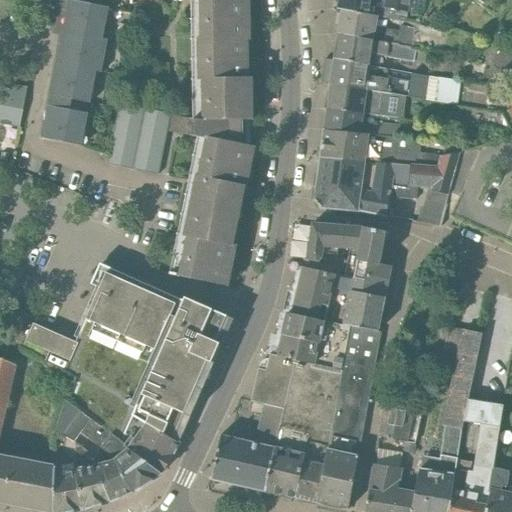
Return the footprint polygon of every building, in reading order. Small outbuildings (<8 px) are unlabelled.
[(105,26),(109,8),(98,6),(99,4),(77,0),(62,0),(63,0),(68,1),(66,12),(71,13),(70,19),(105,26)] [(247,79),(247,41),(250,41),(249,0),(197,0),(197,40),(195,40),(195,82),(199,82),(199,120),(172,114),(168,132),(205,139),(204,146),(197,177),(195,176),(183,237),(187,238),(179,275),(170,273),(169,275),(229,287),(237,246),(234,245),(245,188),(247,189),(256,147),(240,146),(239,122),(250,121),(250,79),(247,79)] [(411,0),(338,0),(337,10),(341,10),(378,17),(378,18),(405,23),(407,12),(409,12),(411,0)] [(338,34),(411,48),(414,29),(401,27),(400,32),(375,28),(378,18),(378,17),(341,10),(338,34)] [(106,46),(107,40),(102,40),(105,26),(70,19),(67,34),(72,35),(71,40),(106,46)] [(387,58),(414,62),(416,49),(411,48),(338,34),(335,59),(370,66),(371,55),(387,58)] [(102,66),(106,46),(71,40),(68,55),(63,54),(62,59),(102,66)] [(506,72),(511,63),(511,53),(504,48),(494,63),(506,72)] [(101,72),(102,66),(62,59),(58,79),(93,86),(96,71),(101,72)] [(383,70),(369,67),(370,66),(335,59),(331,85),(406,97),(422,100),(426,100),(429,77),(412,75),(384,69),(383,70)] [(90,103),(93,86),(58,79),(55,97),(59,98),(58,100),(71,102),(71,99),(90,103)] [(403,120),(406,97),(331,85),(328,110),(363,115),(403,120)] [(0,125),(19,129),(27,89),(16,86),(14,92),(1,89),(0,95),(0,125)] [(510,107),(511,93),(500,92),(499,106),(510,107)] [(69,110),(71,102),(58,100),(57,108),(53,107),(50,119),(87,126),(89,114),(69,110)] [(133,170),(145,109),(132,107),(119,104),(107,165),(120,167),(133,170)] [(146,172),(158,112),(145,109),(133,170),(146,172)] [(382,128),(362,126),(363,115),(328,110),(325,131),(421,142),(422,141),(398,138),(400,126),(382,124),(382,128)] [(83,147),(87,126),(50,119),(49,128),(44,127),(41,139),(83,147)] [(441,157),(420,153),(421,142),(325,131),(321,159),(364,163),(441,169),(445,156),(441,157)] [(364,163),(358,212),(387,218),(389,196),(392,185),(429,189),(451,195),(463,152),(445,156),(441,169),(364,163)] [(321,210),(358,212),(364,163),(321,159),(315,202),(321,210)] [(356,270),(364,227),(313,224),(307,261),(317,262),(321,259),(337,262),(335,269),(348,270),(356,270)] [(389,279),(391,266),(380,264),(386,232),(364,227),(356,270),(355,273),(389,279)] [(334,274),(304,268),(302,275),(299,288),(297,288),(293,298),(294,298),(291,310),(345,325),(354,277),(334,274)] [(379,331),(389,279),(355,273),(356,270),(348,270),(335,269),(334,274),(354,277),(345,325),(352,326),(379,331)] [(230,330),(106,273),(77,343),(33,325),(36,318),(16,311),(8,341),(22,349),(21,351),(72,378),(86,357),(123,378),(193,410),(194,410),(230,330)] [(474,389),(503,394),(511,337),(511,298),(494,295),(486,349),(493,350),(489,377),(476,375),(474,389)] [(345,325),(291,310),(289,314),(288,314),(284,331),(281,330),(279,340),(281,341),(279,351),(271,349),(270,354),(269,353),(269,354),(270,355),(270,356),(296,362),(285,411),(267,491),(296,498),(316,392),(338,397),(352,326),(345,325)] [(365,421),(381,332),(379,331),(352,326),(338,397),(335,415),(365,421)] [(462,430),(482,334),(464,330),(458,359),(443,356),(438,379),(451,381),(442,426),(445,427),(440,460),(425,457),(423,457),(421,469),(420,469),(414,492),(410,511),(448,511),(453,495),(454,488),(452,488),(462,430)] [(285,411),(296,362),(270,356),(269,359),(265,360),(263,361),(261,363),(259,366),(251,401),(264,405),(264,406),(285,411)] [(161,475),(179,443),(173,440),(145,423),(118,408),(119,407),(112,403),(120,391),(116,389),(123,378),(86,357),(72,378),(64,405),(129,450),(129,452),(161,475)] [(0,504),(9,506),(18,460),(0,456),(0,429),(15,365),(0,359),(0,504)] [(179,443),(193,410),(123,378),(116,389),(120,391),(112,403),(119,407),(118,408),(145,423),(173,440),(179,443)] [(318,503),(326,460),(335,415),(338,397),(316,392),(296,498),(318,503)] [(506,402),(471,397),(469,404),(465,421),(482,423),(472,471),(468,470),(464,490),(454,488),(453,495),(448,511),(486,511),(490,491),(494,468),(506,402)] [(64,405),(57,426),(55,436),(74,441),(75,443),(99,462),(110,481),(120,499),(133,493),(161,475),(129,452),(129,450),(64,405)] [(415,444),(422,413),(414,412),(414,410),(384,405),(379,437),(415,444)] [(267,491),(285,411),(264,406),(255,443),(220,435),(210,479),(267,491)] [(348,509),(365,421),(335,415),(326,460),(318,503),(348,509)] [(55,511),(70,511),(85,509),(75,472),(75,450),(75,443),(74,441),(55,436),(57,426),(52,425),(47,443),(54,444),(53,467),(55,467),(55,511)] [(112,503),(105,484),(110,481),(99,462),(75,443),(75,450),(75,472),(85,509),(112,503)] [(38,511),(55,511),(55,467),(53,467),(18,460),(9,506),(38,511)] [(410,511),(414,492),(400,489),(403,468),(374,464),(365,511),(410,511)] [(511,511),(511,492),(501,490),(502,486),(507,487),(509,471),(494,468),(490,491),(492,491),(486,511),(511,511)] [(110,481),(105,484),(112,503),(120,499),(110,481)]
